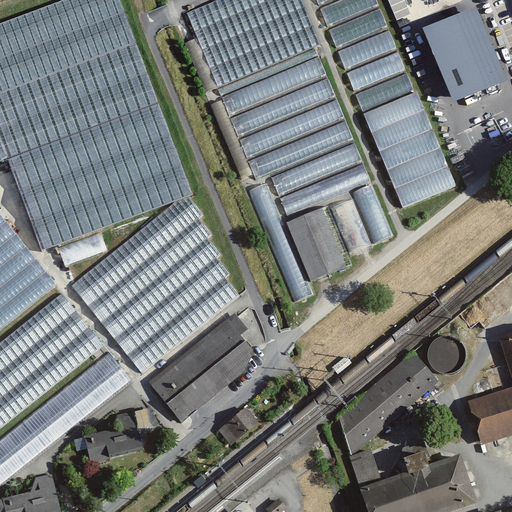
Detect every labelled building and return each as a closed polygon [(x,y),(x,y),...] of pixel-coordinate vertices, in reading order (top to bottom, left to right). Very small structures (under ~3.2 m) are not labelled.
[(118,0),(61,0),(0,23),(0,162),(7,160),(42,252),(177,202),(188,198),(192,196),(118,0)] [(248,192),(294,304),(313,297),(307,283),(354,264),(350,254),(393,236),(315,48),(320,46),(300,0),(215,0),(184,13),(195,38),(183,43),(205,94),(218,89),(222,99),(208,105),(239,180),(251,175),(254,181),(269,175),(272,182),(248,192)] [(314,0),(401,211),(456,188),(375,0),(314,0)] [(404,0),(388,0),(395,19),(409,14),(404,0)] [(481,3),(429,24),(458,99),(511,79),(481,3)] [(177,202),(72,287),(141,372),(237,295),(224,278),(228,275),(215,259),(219,255),(206,239),(210,236),(197,219),(202,216),(188,198),(177,202)] [(0,333),(57,288),(0,217),(0,333)] [(61,294),(0,343),(0,428),(102,346),(61,294)] [(246,329),(233,313),(148,382),(181,422),(242,372),(252,352),(238,336),(246,329)] [(511,388),(467,401),(479,445),(511,436),(511,334),(499,338),(511,388)] [(447,374),(454,372),(460,367),(463,361),(464,354),(461,347),(457,341),(450,338),(443,337),(436,339),(430,344),(427,351),(426,358),(429,365),(433,370),(440,374),(447,374)] [(437,382),(411,352),(337,415),(349,458),(437,382)] [(0,487),(131,381),(108,353),(0,440),(0,487)] [(289,374),(281,382),(290,391),(298,383),(289,374)] [(220,425),(235,441),(255,423),(240,407),(220,425)] [(75,452),(84,450),(87,461),(140,450),(135,428),(148,425),(145,409),(115,415),(118,428),(81,436),(72,439),(75,452)] [(424,451),(422,443),(401,449),(403,457),(424,451)] [(371,452),(349,458),(357,489),(379,484),(371,452)] [(362,511),(443,511),(473,505),(462,463),(379,484),(357,489),(362,511)] [(34,478),(27,494),(0,499),(0,500),(0,501),(0,500),(0,511),(57,511),(52,489),(55,489),(51,474),(34,478)] [(196,489),(204,482),(199,476),(191,483),(196,489)] [(265,511),(285,511),(287,510),(279,500),(266,511),(265,511)]
